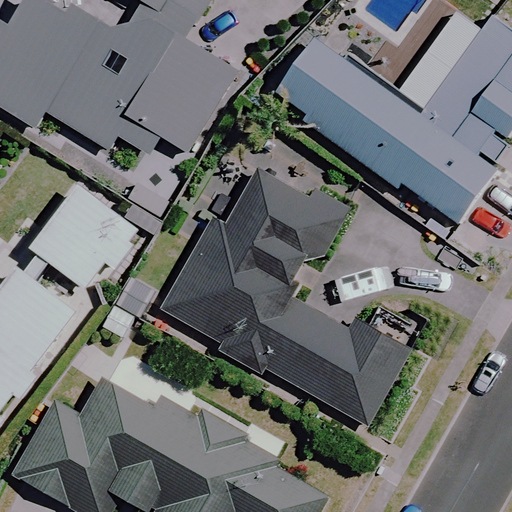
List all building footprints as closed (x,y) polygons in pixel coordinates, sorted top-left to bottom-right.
[(132,0),(137,3),(118,37),(68,8),(64,15),(37,0),(9,0),(0,17),(0,111),(35,132),(44,116),(108,154),(116,141),(148,159),(158,141),(186,157),(233,76),(183,47),(209,0),(132,0)] [(511,97),(511,30),(493,17),(419,120),(312,43),(270,102),(390,188),(452,234),(496,173),(491,169),(511,139),(511,99),(511,97)] [(187,213),(211,225),(162,318),(220,349),(217,354),(363,430),(405,351),(351,323),(346,333),(299,308),(352,209),(262,162),(247,190),(210,170),(187,213)] [(138,236),(74,188),(27,250),(91,298),(138,236)] [(0,421),(0,413),(10,399),(18,405),(38,379),(30,373),(72,315),(13,272),(0,290),(0,425),(2,423),(0,421)] [(281,448),(170,385),(153,414),(97,382),(76,418),(53,405),(11,479),(69,511),(112,511),(119,502),(136,511),(320,511),(326,501),(269,469),(281,448)]
